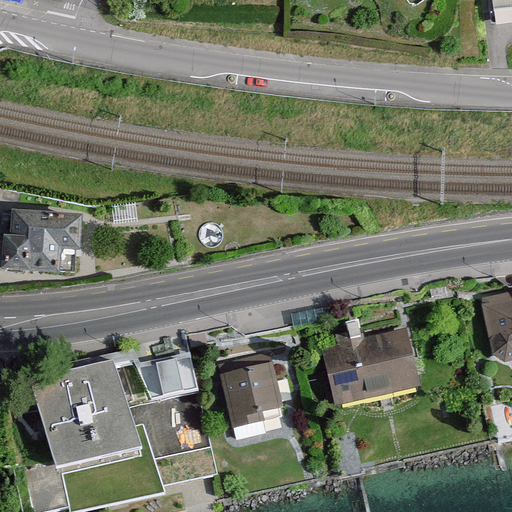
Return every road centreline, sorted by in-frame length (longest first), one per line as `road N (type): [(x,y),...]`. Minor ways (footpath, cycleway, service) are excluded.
road 1 (primary): [(0,324),(112,312),(511,239)]
road 2 (unclassified): [(61,34),(198,63),(511,93)]
